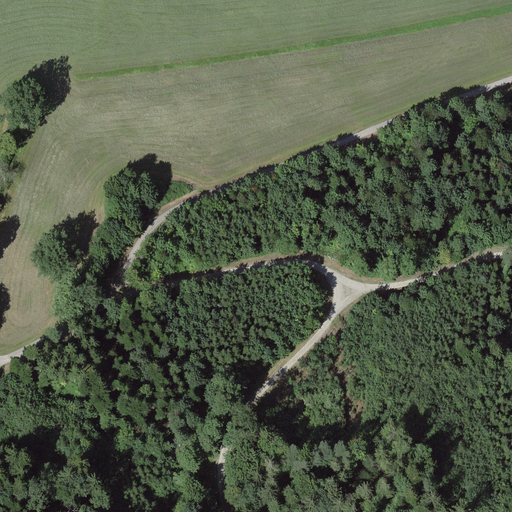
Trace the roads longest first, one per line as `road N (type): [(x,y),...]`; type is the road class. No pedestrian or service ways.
road 1 (track): [(119,295),(295,258),(353,291),(269,385),(221,456),(226,511)]
road 2 (track): [(119,295),(154,220),(302,153),(511,80)]
road 3 (track): [(353,291),(497,255),(511,260)]
road 4 (track): [(0,361),(119,295)]
